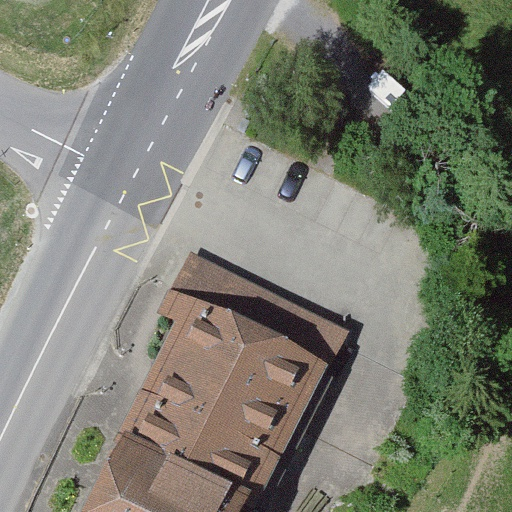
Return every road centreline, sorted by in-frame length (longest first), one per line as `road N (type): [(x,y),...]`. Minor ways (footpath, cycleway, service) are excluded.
road 1 (primary): [(132,177),(0,442)]
road 2 (primary): [(224,0),(132,177)]
road 3 (residential): [(0,110),(132,177)]
